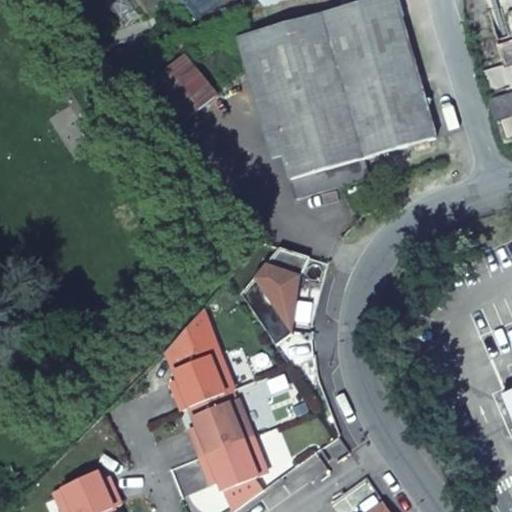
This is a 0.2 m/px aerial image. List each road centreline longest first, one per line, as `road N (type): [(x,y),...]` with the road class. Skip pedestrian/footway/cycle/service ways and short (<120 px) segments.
road 1 (residential): [(440,511),(376,415),(362,369),(359,305),(380,254),(431,208),(511,179)]
road 2 (unknown): [(493,184),(442,0)]
